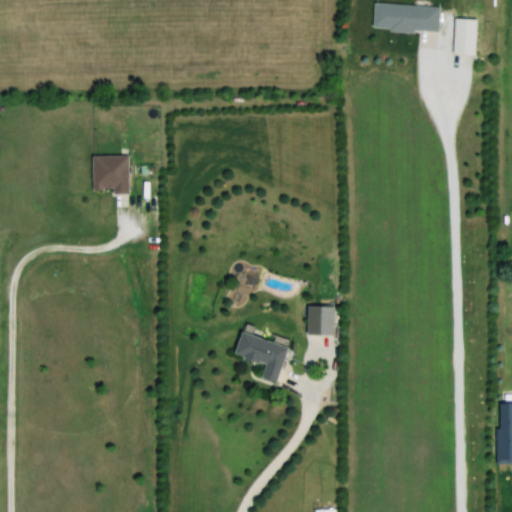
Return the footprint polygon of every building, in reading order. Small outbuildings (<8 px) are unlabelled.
[(373,30),(439,32),(440,6),(375,3),(373,30)] [(454,54),(477,55),(477,19),(455,18),(454,54)] [(129,192),(129,156),(93,156),(93,192),(129,192)] [(334,334),(334,306),(308,306),(308,334),(334,334)] [(237,356),(266,363),(263,378),(279,382),(288,345),(242,334),(237,356)]
